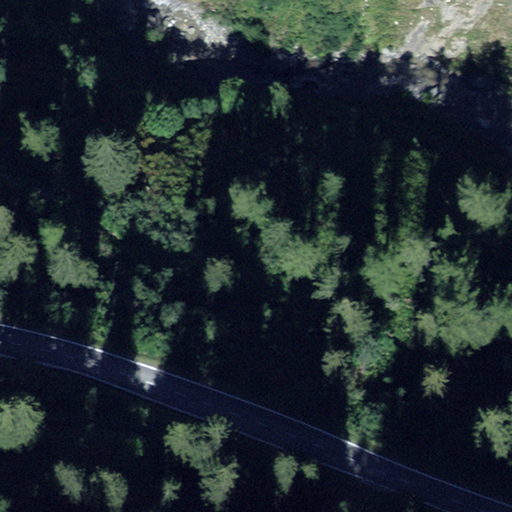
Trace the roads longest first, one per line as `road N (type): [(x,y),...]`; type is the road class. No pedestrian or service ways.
road 1 (secondary): [(489,511),(149,384),(0,341)]
road 2 (track): [(440,493),(372,504),(279,485),(210,457),(161,482),(0,453)]
